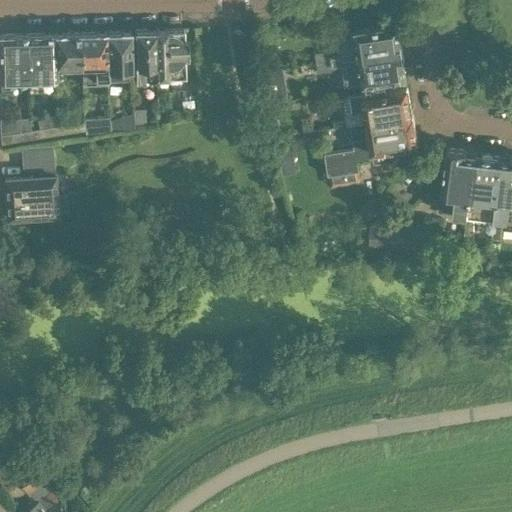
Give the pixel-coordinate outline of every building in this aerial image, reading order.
[(340,59),(402,49),(398,23),(337,32),(339,45),(338,45),(340,54),(340,59)] [(165,28),(155,28),(156,76),(168,75),(168,74),(184,74),(184,55),(187,55),(187,37),(182,37),(182,28),(165,29),(165,28)] [(144,84),(144,66),(155,65),(154,29),(134,30),(135,84),(144,84)] [(107,83),(106,80),(105,32),(105,30),(96,31),(96,32),(79,32),(81,66),(81,83),(87,83),(87,80),(102,80),(102,83),(107,83)] [(131,79),(131,69),(130,30),(121,30),(121,31),(105,32),(106,80),(131,79)] [(81,66),(79,32),(63,33),(63,31),(53,32),(55,66),(81,66)] [(28,77),(26,33),(26,32),(20,32),(20,33),(0,33),(0,90),(17,90),(17,77),(28,77)] [(55,66),(53,32),(43,32),(43,33),(26,33),(28,77),(28,90),(56,90),(55,66)] [(331,46),(315,49),(316,58),(333,55),(331,46)] [(406,76),(402,49),(340,59),(341,63),(343,72),(352,70),(354,84),(406,76)] [(333,55),(316,58),(317,67),(334,64),(341,63),(340,59),(340,54),(333,55)] [(273,69),(251,72),(261,104),(278,101),(273,69)] [(351,123),(411,113),(407,85),(348,94),(350,109),(349,109),(351,123)] [(70,123),(58,125),(60,134),(85,129),(83,121),(82,121),(80,108),(68,110),(70,123)] [(136,127),(147,125),(147,109),(135,109),(136,127)] [(351,123),(349,109),(346,110),(347,117),(338,118),(339,124),(343,123),(343,124),(351,123)] [(352,127),(355,146),(325,151),(329,173),(359,168),(357,158),(373,156),(374,161),(393,158),(397,153),(396,145),(417,142),(412,114),(411,114),(411,113),(351,123),(352,127)] [(38,129),(31,130),(32,138),(60,134),(58,125),(56,115),(36,119),(38,129)] [(122,115),(110,120),(111,130),(123,129),(122,115)] [(28,118),(0,118),(0,134),(1,135),(3,143),(32,138),(31,130),(28,130),(28,118)] [(22,174),(3,176),(5,196),(55,192),(51,143),(20,145),(22,174)] [(292,144),(278,146),(281,162),(294,160),(292,144)] [(447,147),(442,191),(439,209),(467,213),(475,153),(467,152),(467,149),(447,147)] [(502,156),(475,153),(467,213),(494,216),(502,156)] [(510,157),(502,156),(494,216),(511,218),(511,154),(510,155),(510,157)] [(55,192),(5,196),(6,213),(6,215),(56,212),(56,209),(65,208),(64,193),(64,192),(65,192),(65,191),(55,192)] [(431,246),(431,225),(371,223),(370,244),(431,246)] [(502,224),(494,223),(492,238),(500,239),(502,224)] [(65,511),(43,481),(50,475),(38,458),(0,484),(0,486),(10,501),(25,490),(33,502),(20,511),(65,511)]
